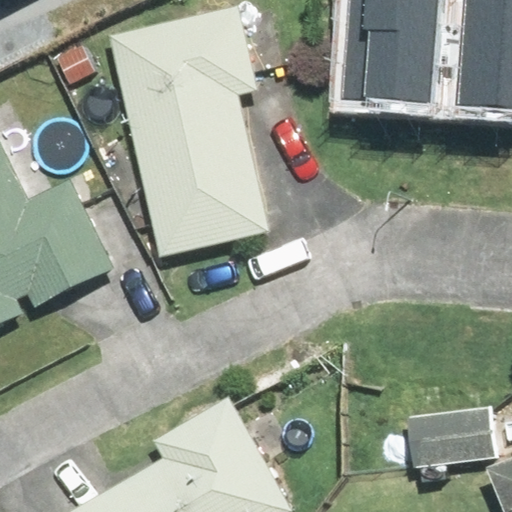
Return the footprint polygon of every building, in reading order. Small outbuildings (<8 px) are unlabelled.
[(258,0),(234,0),(121,31),(181,246),(316,209),(258,0)] [(345,0),(337,94),(430,102),(439,0),(345,0)] [(511,0),(459,0),(449,112),(511,117),(511,0)] [(10,105),(0,109),(0,334),(139,270),(94,176),(53,195),(10,105)] [(254,395),(63,502),(68,511),(313,511),(319,509),(254,395)] [(408,415),(414,472),(500,463),(494,406),(408,415)]
